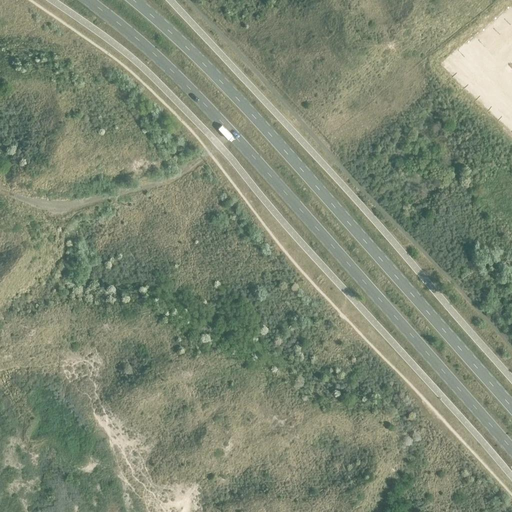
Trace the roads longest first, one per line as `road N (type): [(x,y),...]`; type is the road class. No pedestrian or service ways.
road 1 (primary): [(84,0),(226,129),(511,448)]
road 2 (primary): [(511,405),(185,47),(132,0)]
